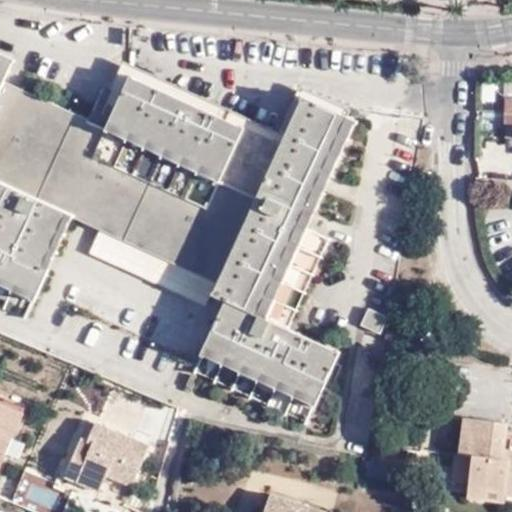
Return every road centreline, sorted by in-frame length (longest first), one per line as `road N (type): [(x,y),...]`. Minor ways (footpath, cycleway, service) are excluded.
road 1 (secondary): [(104,0),(460,33)]
road 2 (residential): [(460,33),(457,248),(487,313),(511,331)]
